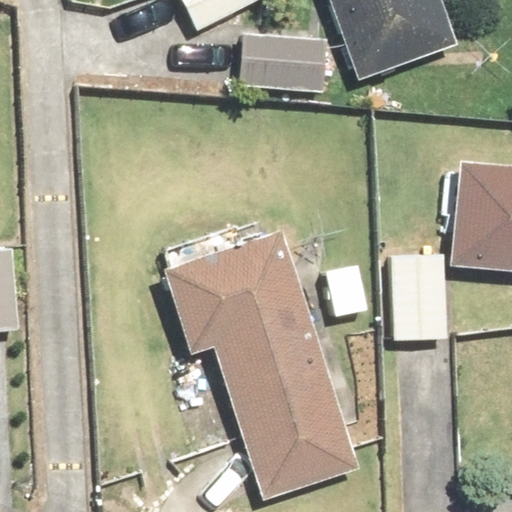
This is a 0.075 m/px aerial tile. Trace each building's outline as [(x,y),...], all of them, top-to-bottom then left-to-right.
[(169,0),(188,36),(260,0),(169,0)] [(443,0),(332,0),(362,78),(459,43),(443,0)] [(323,37),(233,33),(231,95),(320,99),(323,37)] [(511,162),(459,158),(449,263),(511,268),(511,162)] [(356,462),(283,225),(164,261),(190,349),(215,341),(261,491),(356,462)] [(5,243),(0,243),(0,335),(13,335),(5,243)] [(433,346),(437,271),(438,254),(389,251),(384,344),(433,346)]
